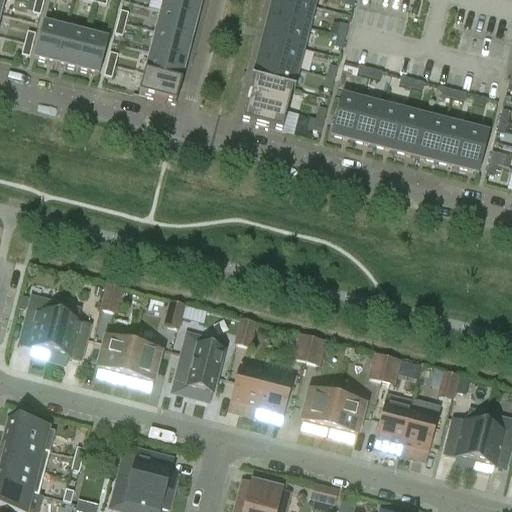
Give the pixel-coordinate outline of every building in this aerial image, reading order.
[(107,1),(104,0),(94,0),(93,6),(105,9),(107,1)] [(162,0),(159,14),(196,24),(201,3),(190,0),(162,0)] [(268,21),(307,31),(312,10),(273,0),(268,21)] [(314,0),(273,0),(312,10),(314,0)] [(352,10),(354,0),(345,0),(344,8),(352,10)] [(42,6),(35,4),(31,16),(39,18),(42,6)] [(117,25),(125,27),(128,16),(120,14),(117,25)] [(191,45),(196,24),(159,14),(154,36),(191,45)] [(262,43),(302,53),(307,31),(268,21),(262,43)] [(125,27),(117,25),(114,37),(122,39),(125,27)] [(331,25),(328,36),(336,38),(344,40),(347,29),(339,26),(331,25)] [(33,63),(55,68),(64,31),(43,26),(33,63)] [(76,74),(86,37),(64,31),(55,68),(76,74)] [(24,46),(32,48),(35,37),(27,34),(24,46)] [(185,66),(191,45),(154,36),(148,57),(185,66)] [(107,42),(86,37),(76,74),(98,79),(107,42)] [(341,52),(344,40),(336,38),(333,50),(341,52)] [(296,74),(302,53),(262,43),(257,64),(296,74)] [(32,48),(24,46),(21,58),(29,60),(32,48)] [(106,67),(114,69),(117,58),(109,56),(106,67)] [(148,57),(143,78),(180,87),(185,66),(148,57)] [(296,74),(257,64),(252,85),(291,95),(296,74)] [(111,81),(114,69),(106,67),(103,79),(111,81)] [(328,68),(325,80),(333,82),(336,70),(328,68)] [(356,77),(368,80),(370,72),(358,69),(356,77)] [(382,75),(370,72),(368,80),(379,83),(382,75)] [(174,108),(180,87),(143,78),(138,99),(174,108)] [(330,94),(333,82),(325,80),(322,92),(330,94)] [(398,88),(410,91),(412,83),(400,80),(398,88)] [(423,86),(412,83),(410,91),(421,94),(423,86)] [(291,95),(252,85),(246,106),(285,116),(291,95)] [(440,99),(451,102),(453,94),(442,91),(440,99)] [(465,97),(453,94),(451,102),(463,105),(465,97)] [(472,107),(484,110),(486,102),(474,99),(472,107)] [(340,100),(330,139),(351,144),(361,105),(340,100)] [(372,150),(382,111),(361,105),(351,144),(372,150)] [(280,137),(285,116),(246,106),(241,127),(280,137)] [(317,110),(314,122),(322,124),(325,112),(317,110)] [(393,155),(403,116),(382,111),(372,150),(393,155)] [(501,113),(499,125),(507,127),(510,115),(501,113)] [(403,116),(393,155),(414,161),(424,122),(403,116)] [(319,136),(322,124),(314,122),(311,134),(319,136)] [(435,166),(445,127),(424,122),(414,161),(435,166)] [(504,138),(507,127),(499,125),(496,136),(504,138)] [(435,166),(456,171),(466,132),(445,127),(435,166)] [(487,138),(466,132),(456,171),(477,177),(487,138)] [(491,155),(488,167),(496,169),(499,157),(491,155)] [(493,181),(496,169),(488,167),(485,179),(493,181)] [(119,292),(107,289),(101,313),(113,316),(119,292)] [(28,300),(22,298),(19,311),(25,313),(28,300)] [(47,363),(61,310),(31,302),(19,348),(32,351),(30,359),(47,363)] [(183,309),(170,306),(164,329),(176,333),(179,322),(183,309)] [(183,309),(179,322),(202,328),(206,315),(183,309)] [(61,310),(47,363),(64,368),(66,360),(79,363),(88,329),(75,326),(78,314),(61,310)] [(253,327),(241,324),(235,348),(247,351),(253,327)] [(97,372),(124,379),(134,341),(107,334),(97,372)] [(305,366),(311,342),(300,339),(293,363),(305,366)] [(161,348),(134,341),(124,379),(137,382),(135,390),(149,394),(161,348)] [(185,346),(174,388),(197,394),(195,402),(208,405),(210,397),(211,397),(223,348),(199,342),(197,350),(185,346)] [(323,345),(311,342),(305,366),(317,369),(323,345)] [(380,385),(386,361),(375,358),(368,382),(380,385)] [(398,364),(386,361),(380,385),(392,388),(398,364)] [(254,421),(265,377),(240,371),(230,407),(244,410),(242,418),(254,421)] [(450,403),(456,380),(444,376),(438,400),(450,403)] [(265,377),(254,421),(265,424),(268,416),(281,420),(290,384),(265,377)] [(328,432),(338,394),(311,387),(299,432),(313,436),(315,428),(328,432)] [(338,394),(328,432),(355,439),(365,401),(338,394)] [(410,415),(411,415),(413,407),(387,401),(375,444),(389,447),(387,455),(399,458),(410,415)] [(410,415),(399,458),(410,461),(412,454),(426,457),(438,410),(414,404),(413,407),(411,415),(410,415)] [(472,473),(486,419),(469,415),(466,427),(453,423),(444,458),(457,461),(455,469),(472,473)] [(511,426),(486,419),(472,473),(489,477),(491,470),(504,473),(511,440),(511,426)] [(4,445),(6,446),(6,445),(41,454),(41,453),(49,455),(54,434),(9,422),(4,445)] [(96,436),(93,447),(110,452),(113,440),(96,436)] [(1,466),(43,477),(49,455),(41,453),(41,454),(6,445),(6,446),(1,466)] [(76,450),(73,462),(81,464),(84,453),(76,450)] [(118,482),(172,495),(176,478),(168,476),(171,464),(126,452),(118,482)] [(78,475),(81,464),(73,462),(70,473),(78,475)] [(0,487),(30,496),(38,498),(43,477),(1,466),(0,468),(0,487)] [(167,511),(172,495),(118,482),(114,499),(125,502),(122,511),(158,511),(159,510),(165,511),(167,511)] [(30,496),(0,487),(0,510),(6,511),(25,511),(30,496)] [(243,511),(283,511),(288,496),(250,487),(243,511)] [(313,489),(310,502),(334,508),(337,496),(313,489)] [(65,492),(62,504),(70,507),(73,495),(65,492)]
